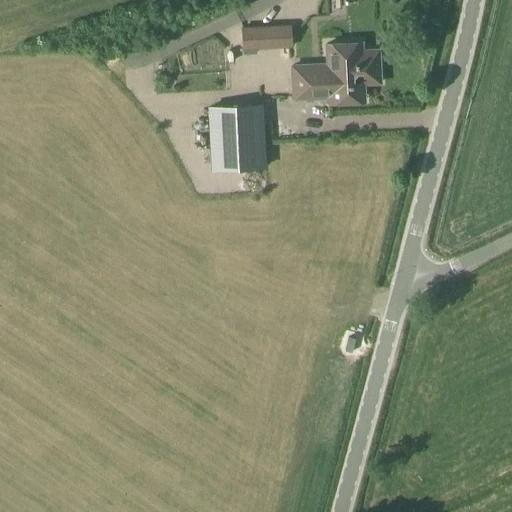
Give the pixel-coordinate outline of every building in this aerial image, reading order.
[(210,20),(213,37),(230,34),(227,16),(210,20)] [(256,54),(256,49),(292,47),(291,24),(240,26),(241,50),(242,55),(256,54)] [(380,82),(379,50),(343,51),(343,43),(326,44),(327,72),(292,74),(294,98),(329,96),(329,102),(355,100),(354,83),(380,82)] [(207,106),(211,170),(265,167),(263,144),(262,103),(207,106)] [(94,332),(148,331),(143,112),(89,113),(94,332)] [(0,142),(4,260),(34,259),(29,118),(0,119),(0,142)]
